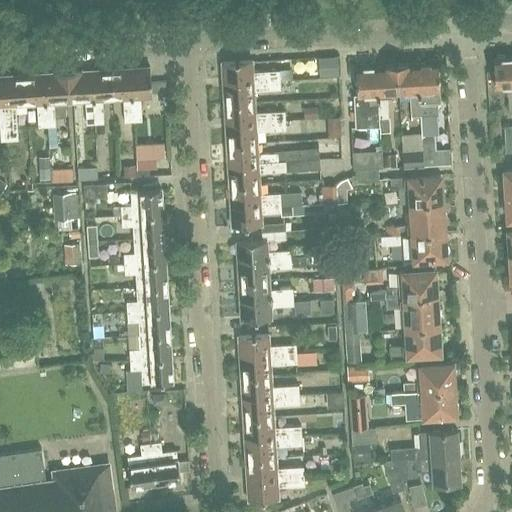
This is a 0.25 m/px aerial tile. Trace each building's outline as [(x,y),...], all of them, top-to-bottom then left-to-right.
[(509,109),(511,108),(511,56),(494,58),(496,87),(508,86),(508,88),(506,88),(507,95),(508,95),(509,109)] [(336,65),(335,57),(321,58),(322,75),(337,73),(336,69),(336,65)] [(281,70),(253,71),(252,59),(222,61),(223,82),(281,79),(281,70)] [(440,90),(438,61),(418,62),(421,114),(433,113),(438,113),(437,101),(441,100),(440,90)] [(412,115),(421,114),(418,62),(398,63),(400,93),(411,92),(412,115)] [(387,94),(400,93),(398,63),(377,65),(381,126),(381,133),(390,132),(387,94)] [(381,126),(377,65),(356,66),(358,95),(354,100),(356,127),(381,126)] [(131,69),(134,120),(142,120),(141,97),(152,96),(150,68),(131,69)] [(68,70),(70,101),(85,100),(87,123),(95,123),(92,71),(84,72),(83,69),(68,70)] [(125,121),(134,120),(131,69),(111,70),(113,98),(124,98),(125,121)] [(71,115),(70,101),(68,70),(53,71),(53,73),(44,74),(47,126),(48,143),(57,142),(55,116),(71,115)] [(113,98),(111,70),(92,71),(95,123),(104,122),(103,99),(113,98)] [(39,126),(47,126),(44,74),(25,75),(27,104),(37,103),(39,126)] [(16,104),(27,104),(25,75),(5,76),(10,138),(18,137),(16,104)] [(0,122),(1,138),(10,138),(5,76),(0,76),(0,122)] [(255,101),(254,89),(282,87),(281,79),(223,82),(224,102),(255,101)] [(152,93),(167,93),(166,81),(152,82),(152,93)] [(283,111),(255,112),(255,101),(224,102),(226,123),(284,119),(283,111)] [(318,113),(317,105),(303,107),(304,118),(306,118),(307,118),(318,117),(318,113)] [(433,113),(421,114),(422,135),(435,134),(439,134),(438,113),(433,113)] [(328,128),(340,128),(340,117),(328,117),(328,128)] [(257,141),(257,130),(284,128),(284,119),(226,123),(227,143),(257,141)] [(511,151),(511,123),(502,124),(504,152),(511,151)] [(436,152),(435,134),(422,135),(423,149),(424,164),(451,163),(451,151),(436,152)] [(278,152),(258,153),(257,141),(227,143),(228,164),(319,158),(319,147),(278,149),(278,152)] [(137,143),(138,158),(150,157),(149,142),(137,143)] [(424,164),(423,149),(403,150),(404,166),(424,164)] [(381,152),(368,153),(369,166),(382,165),(381,152)] [(396,152),(383,153),(383,164),(397,164),(396,152)] [(260,182),(259,171),(320,167),(319,158),(228,164),(229,184),(260,182)] [(131,164),(123,165),(124,171),(124,176),(130,176),(137,175),(137,174),(136,164),(131,164)] [(379,167),(355,169),(356,181),(379,179),(379,167)] [(50,178),(50,169),(39,170),(40,179),(50,178)] [(511,169),(505,169),(505,173),(504,174),(503,178),(504,182),(506,183),(507,194),(511,193),(511,169)] [(411,206),(443,204),(443,197),(444,195),(445,191),(444,187),(442,186),(441,174),(391,177),(391,187),(405,186),(410,186),(411,206)] [(109,182),(85,183),(86,196),(110,195),(109,182)] [(301,200),(300,191),(260,194),(260,182),(229,184),(231,205),(289,201),(301,200)] [(334,199),(336,199),(335,183),(321,184),(322,200),(334,199)] [(122,215),(163,212),(161,188),(130,190),(131,204),(122,205),(122,215)] [(81,216),(79,192),(59,193),(60,217),(81,216)] [(323,210),(334,209),(334,199),(322,200),(323,210)] [(301,200),(290,201),(291,211),(301,211),(301,200)] [(260,224),(260,231),(285,229),(284,220),(262,222),(261,211),(279,210),(280,215),(290,214),(289,201),(231,205),(232,225),(260,224)] [(387,225),(387,235),(445,231),(444,219),(446,217),(447,214),(445,210),(443,208),(443,204),(411,206),(412,223),(407,224),(387,225)] [(350,207),(338,207),(340,238),(346,237),(345,215),(351,215),(350,207)] [(143,238),(164,236),(163,212),(122,215),(123,225),(132,224),(133,238),(143,238)] [(89,241),(99,240),(98,224),(88,225),(89,241)] [(289,244),(289,249),(268,250),(267,239),(286,238),(285,229),(260,231),(261,240),(239,241),(240,260),(291,257),(291,252),(301,252),(307,251),(307,243),(289,244)] [(446,242),(445,231),(387,235),(381,235),(382,244),(403,243),(404,259),(446,257),(446,253),(448,251),(449,248),(447,244),(446,242)] [(166,260),(164,236),(143,238),(133,238),(134,252),(125,253),(125,263),(166,260)] [(99,240),(89,241),(90,257),(100,256),(99,240)] [(83,261),(82,241),(67,242),(68,262),(83,261)] [(110,261),(119,261),(119,253),(109,253),(110,261)] [(292,257),(293,266),(305,265),(305,256),(292,257)] [(241,280),(270,278),(269,268),(292,266),(291,257),(240,260),(241,280)] [(126,273),(144,272),(144,275),(145,275),(146,285),(167,284),(166,260),(125,263),(126,273)] [(382,267),(363,268),(364,282),(383,280),(382,267)] [(351,269),(342,269),(344,300),(353,299),(352,290),(355,287),(355,280),(352,277),(351,269)] [(369,299),(386,298),(437,294),(436,283),(438,281),(439,277),(437,274),(435,272),(435,269),(403,271),(404,283),(369,289),(369,299)] [(0,288),(2,290),(9,281),(0,273),(0,288)] [(314,290),(335,288),(335,275),(313,276),(314,290)] [(242,299),(294,296),(293,287),(270,288),(270,278),(241,280),(242,299)] [(169,308),(167,284),(146,285),(147,296),(145,296),(145,300),(128,301),(128,311),(169,308)] [(407,325),(439,323),(438,317),(440,315),(441,311),(439,308),(437,306),(437,294),(386,298),(387,307),(400,306),(405,306),(407,325)] [(294,296),(242,299),(243,318),(272,317),(271,306),(294,304),(294,296)] [(336,311),(335,297),(322,298),(323,312),(336,311)] [(353,299),(344,300),(346,331),(360,330),(358,299),(353,299)] [(141,334),(170,332),(169,308),(128,311),(129,321),(140,320),(140,321),(141,334)] [(94,339),(104,338),(103,320),(93,321),(94,339)] [(439,323),(407,325),(408,343),(403,344),(389,345),(390,355),(440,351),(440,339),(441,338),(442,334),(441,330),(439,328),(439,323)] [(328,339),(336,338),(336,324),(327,325),(328,339)] [(360,330),(346,331),(347,359),(361,358),(360,330)] [(131,358),(172,357),(170,332),(141,334),(141,348),(131,349),(131,358)] [(294,344),(270,345),(269,333),(239,335),(240,355),(294,353),(294,344)] [(104,347),(104,346),(91,347),(91,350),(91,354),(92,358),(93,360),(102,359),(104,359),(104,347)] [(271,363),(291,362),(295,361),(294,353),(240,355),(241,376),(271,374),(271,363)] [(143,369),(143,383),(173,381),(172,357),(131,358),(132,369),(143,369)] [(368,361),(348,363),(349,379),(369,378),(368,361)] [(101,362),(101,371),(111,371),(111,362),(101,362)] [(404,391),(455,388),(454,376),(456,374),(456,370),(455,367),(453,365),(453,362),(421,364),(422,380),(417,380),(417,381),(404,381),(404,391)] [(296,385),(272,386),(271,374),(241,376),(242,397),(297,393),(296,385)] [(404,391),(391,392),(392,402),(405,401),(406,417),(456,413),(456,410),(458,408),(459,404),(457,401),(455,399),(455,388),(404,391)] [(344,406),(343,389),(328,390),(329,407),(344,406)] [(273,404),(293,403),(297,402),(297,393),(242,397),(243,417),(274,415),(273,404)] [(351,426),(369,425),(367,403),(350,404),(351,426)] [(298,425),(275,427),(274,415),(243,417),(245,438),(299,434),(298,425)] [(375,425),(351,427),(352,441),(376,440),(375,425)] [(394,459),(459,454),(457,428),(430,430),(419,431),(420,446),(392,448),(392,459),(394,459)] [(141,434),(141,442),(149,441),(148,433),(141,434)] [(276,445),(295,443),(300,443),(299,434),(245,438),(246,458),(276,456),(276,445)] [(178,463),(178,458),(176,449),(162,451),(161,440),(151,442),(156,483),(181,479),(179,471),(178,463)] [(132,486),(156,483),(151,442),(140,443),(142,454),(128,455),(132,486)] [(369,442),(354,443),(355,458),(370,457),(369,442)] [(109,463),(85,466),(86,475),(45,481),(45,478),(46,477),(42,447),(0,453),(0,511),(106,511),(105,504),(114,503),(109,463)] [(394,459),(401,476),(417,475),(417,470),(432,469),(433,482),(460,481),(459,454),(394,459)] [(301,466),(297,467),(286,467),(286,471),(277,472),(276,456),(246,458),(247,479),(302,475),(301,466)] [(394,459),(392,459),(383,460),(394,491),(405,487),(401,476),(394,459)] [(189,462),(178,463),(179,471),(189,470),(189,462)] [(278,485),(298,484),(302,484),(302,475),(247,479),(248,499),(279,498),(278,485)] [(344,511),(352,509),(348,498),(372,489),(369,482),(364,484),(363,482),(332,493),(339,511),(344,511)] [(378,507),(379,511),(405,511),(401,499),(378,507)]
